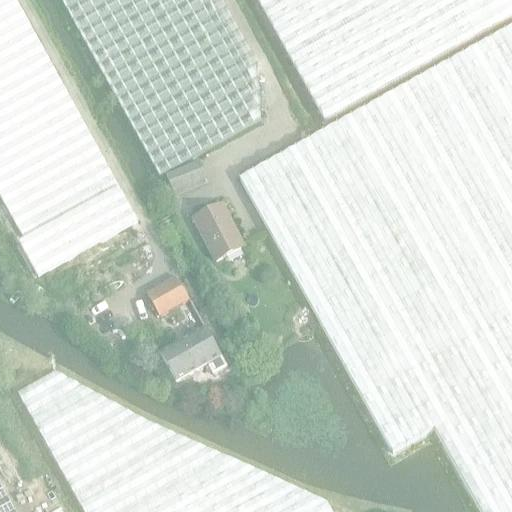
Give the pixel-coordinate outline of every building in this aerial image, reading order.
[(0,0),(0,197),(24,241),(19,244),(38,278),(138,223),(15,0),(0,0)] [(58,0),(159,179),(262,122),(259,66),(221,0),(58,0)] [(511,0),(256,0),(325,123),(511,18),(511,0)] [(511,511),(511,28),(239,181),(392,455),(434,431),(479,511),(511,511)] [(175,197),(207,186),(199,164),(167,175),(175,197)] [(216,262),(243,248),(222,207),(194,221),(216,262)] [(177,279),(175,280),(146,296),(159,319),(189,301),(177,279)] [(206,329),(159,355),(176,384),(207,367),(213,377),(228,369),(206,329)] [(331,511),(327,503),(145,422),(55,373),(18,394),(83,511),(331,511)] [(0,511),(21,511),(0,474),(0,511)]
